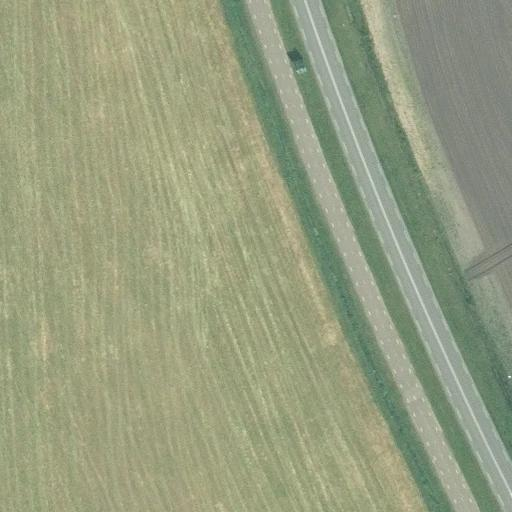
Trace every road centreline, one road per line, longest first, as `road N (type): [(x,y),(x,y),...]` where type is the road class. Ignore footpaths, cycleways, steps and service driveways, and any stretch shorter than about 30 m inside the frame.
road 1 (unclassified): [(468,511),(374,309),(257,0)]
road 2 (primary): [(511,495),(401,254),(304,0)]
